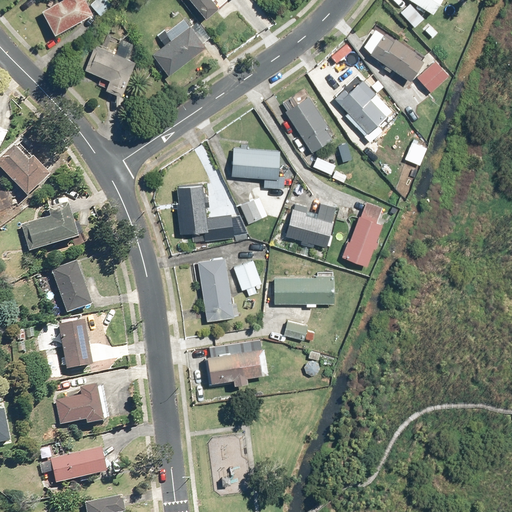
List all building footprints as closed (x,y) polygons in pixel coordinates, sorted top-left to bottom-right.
[(85,0),(62,0),(44,10),(58,33),(93,13),(85,0)] [(97,0),(91,6),(99,14),(111,2),(109,0),(97,0)] [(192,0),(201,11),(215,0),(192,0)] [(409,0),(430,14),(439,0),(409,0)] [(408,4),(399,11),(413,26),(421,19),(408,4)] [(151,55),(168,75),(202,47),(185,27),(151,55)] [(369,54),(408,80),(421,60),(382,34),(369,54)] [(131,63),(94,46),(83,70),(120,87),(131,63)] [(446,78),(434,61),(414,76),(427,93),(446,78)] [(342,89),(333,98),(366,132),(384,115),(370,99),(375,94),(360,78),(345,92),(342,89)] [(283,111),(308,150),(332,135),(307,96),(283,111)] [(387,120),(371,134),(380,145),(396,131),(387,120)] [(13,146),(0,156),(0,168),(24,196),(47,176),(30,157),(26,161),(13,146)] [(232,147),(230,175),(276,178),(278,151),(232,147)] [(315,156),(310,165),(329,174),(334,165),(315,156)] [(175,186),(178,232),(192,231),(193,242),(232,237),(230,214),(203,217),(201,185),(175,186)] [(251,200),(239,205),(246,222),(258,217),(251,200)] [(19,223),(27,252),(74,239),(64,205),(46,210),(47,215),(19,223)] [(291,210),(284,235),(325,247),(332,222),(291,210)] [(382,225),(358,215),(340,257),(365,267),(382,225)] [(196,260),(205,320),(231,316),(222,257),(196,260)] [(252,259),(232,266),(240,289),(260,282),(252,259)] [(50,269),(64,312),(88,305),(74,261),(50,269)] [(273,274),(273,303),(332,303),(332,275),(273,274)] [(288,319),(284,334),(302,338),(306,324),(288,319)] [(56,326),(65,369),(90,364),(81,321),(56,326)] [(112,348),(91,346),(90,355),(111,356),(112,348)] [(204,357),(208,383),(260,374),(255,348),(204,357)] [(302,365),(301,367),(301,370),(301,372),(302,373),(303,374),(303,375),(305,376),(306,377),(307,378),(309,378),(310,378),(312,378),(313,378),(315,377),(316,376),(317,375),(318,374),(318,372),(319,371),(319,369),(319,368),(319,366),(318,365),(317,364),(316,363),(315,362),(314,361),(312,361),(311,360),(309,360),(308,361),(306,361),(305,362),(304,363),(303,364),(302,365)] [(100,422),(92,385),(76,389),(78,395),(52,400),(58,426),(84,420),(85,425),(100,422)] [(0,437),(9,436),(3,407),(0,407),(0,437)] [(55,485),(104,474),(97,447),(49,458),(55,485)] [(122,511),(118,495),(82,503),(83,511),(122,511)]
